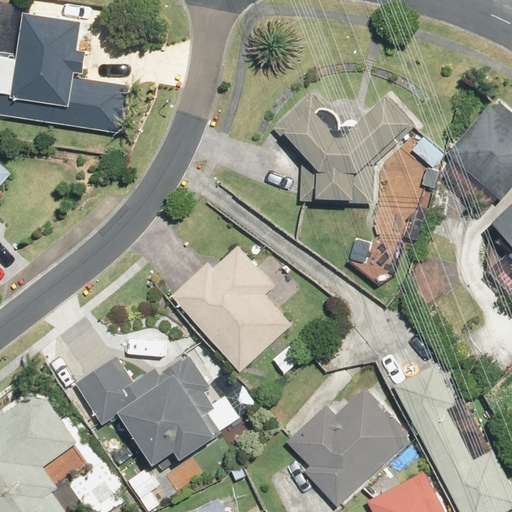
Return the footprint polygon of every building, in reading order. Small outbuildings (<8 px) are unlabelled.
[(90,15),(28,6),(21,53),(0,49),(0,111),(128,131),(136,80),(82,72),(83,65),(91,66),(94,45),(86,44),(90,15)] [(305,99),(271,126),(315,169),(311,198),(372,204),(369,161),(410,127),(383,93),(333,134),(305,99)] [(511,111),(498,98),(446,152),(495,200),(511,182),(511,111)] [(442,154),(421,136),(409,150),(430,168),(442,154)] [(0,236),(8,227),(0,219),(0,196),(23,171),(0,151),(0,236)] [(511,195),(484,220),(511,251),(511,195)] [(370,238),(349,259),(373,283),(394,261),(370,238)] [(220,258),(181,295),(252,369),(300,323),(273,294),(284,284),(247,245),(227,264),(220,258)] [(298,343),(284,356),(300,373),(314,359),(298,343)] [(242,390),(221,405),(210,389),(218,383),(197,353),(174,370),(169,363),(146,380),(126,352),(84,382),(113,423),(136,406),(177,463),(196,449),(201,455),(238,428),(258,414),(242,390)] [(437,364),(393,386),(457,511),(501,511),(511,507),(511,483),(493,446),(473,457),(446,404),(455,400),(437,364)] [(499,378),(479,393),(491,410),(511,396),(499,378)] [(324,404),(284,440),(307,466),(302,470),(334,506),(411,438),(364,384),(331,413),(324,404)] [(44,387),(0,420),(0,509),(2,511),(76,511),(64,495),(73,488),(55,464),(85,442),(44,387)] [(447,511),(427,469),(365,500),(370,511),(447,511)] [(236,511),(229,497),(200,511),(236,511)]
